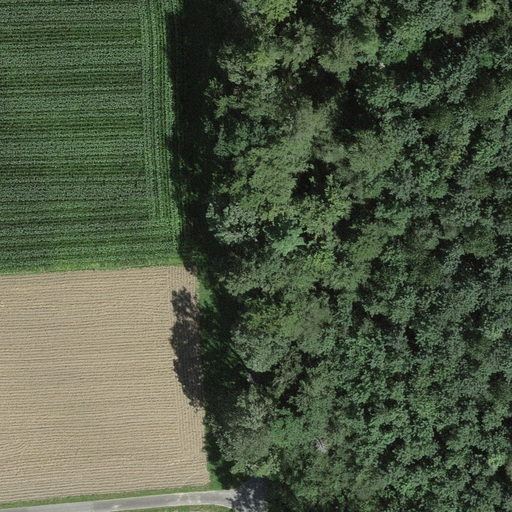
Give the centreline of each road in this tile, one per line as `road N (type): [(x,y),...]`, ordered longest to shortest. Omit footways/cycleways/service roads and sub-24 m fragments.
road 1 (residential): [(238,0),(258,491)]
road 2 (track): [(488,0),(247,136)]
road 3 (residential): [(258,491),(11,511)]
